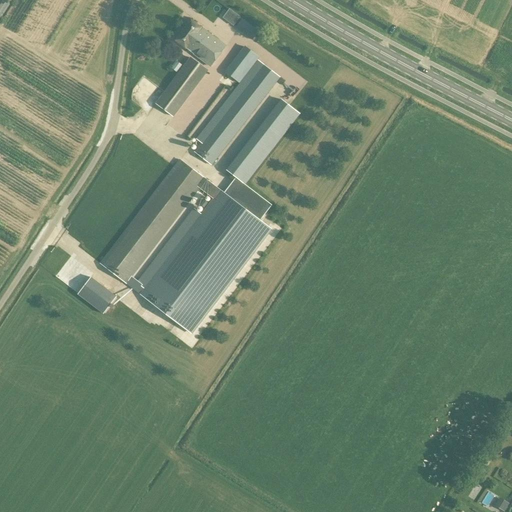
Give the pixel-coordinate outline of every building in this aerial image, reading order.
[(228,7),(222,17),(233,25),(240,16),(228,7)] [(258,31),(242,18),(235,28),(251,40),(258,31)] [(225,46),(190,20),(175,40),(210,66),(225,46)] [(245,47),(225,73),(239,84),(258,60),(259,58),(245,47)] [(207,71),(189,57),(155,103),(173,117),(207,71)] [(211,165),(214,162),(280,77),(258,60),(239,84),(196,139),(201,143),(193,152),(211,165)] [(282,101),(227,171),(244,185),(299,115),(282,101)] [(274,208),(246,187),(237,180),(226,195),(181,160),(180,160),(101,264),(125,283),(199,188),(215,200),(141,295),(191,333),(270,229),(262,223),(274,208)] [(116,297),(91,278),(78,294),(103,313),(116,297)] [(134,283),(132,288),(139,291),(141,286),(134,283)] [(502,510),(504,511),(505,511),(511,504),(508,502),(502,510)]
